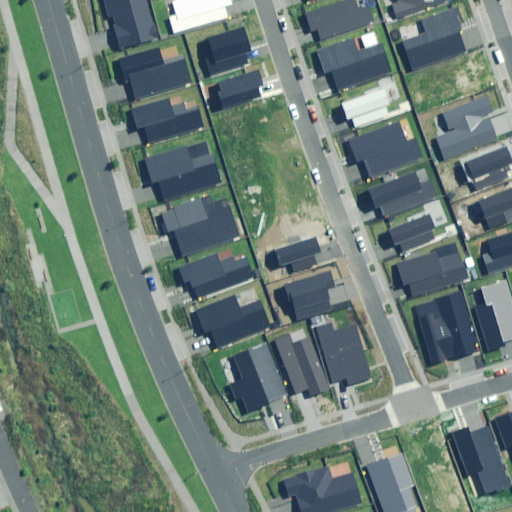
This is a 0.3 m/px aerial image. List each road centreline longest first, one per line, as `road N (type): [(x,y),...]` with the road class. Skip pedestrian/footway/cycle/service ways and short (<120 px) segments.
road 1 (residential): [(50,0),(131,277),(219,477)]
road 2 (residential): [(415,409),(302,119)]
road 3 (residential): [(219,477),(256,457),(415,409)]
road 4 (residential): [(262,0),(302,119)]
